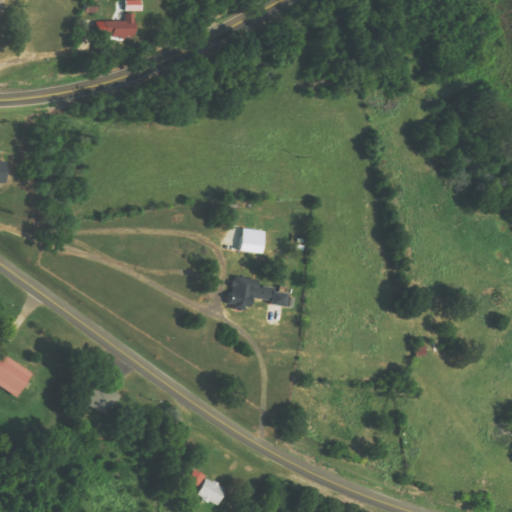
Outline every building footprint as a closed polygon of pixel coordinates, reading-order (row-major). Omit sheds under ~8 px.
[(124,0),(125,11),(140,11),(139,0),(124,0)] [(95,22),(95,37),(135,36),(134,14),(125,14),(125,21),(95,22)] [(260,254),(264,232),(243,229),(239,251),(260,254)] [(251,298),(271,301),(270,305),(286,307),(287,294),(271,292),(272,287),(259,285),(260,280),(233,277),(229,307),(250,310),(251,298)] [(0,358),(0,387),(16,398),(32,373),(3,354),(0,358)] [(122,398),(93,381),(81,400),(110,418),(122,398)] [(188,483),(200,487),(205,475),(193,470),(188,483)] [(218,506),(226,488),(205,479),(197,497),(218,506)]
